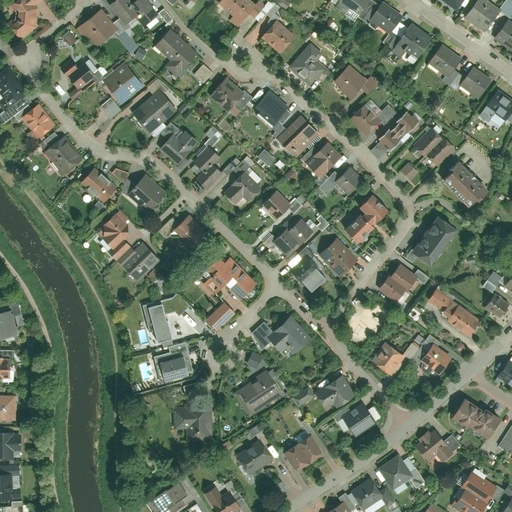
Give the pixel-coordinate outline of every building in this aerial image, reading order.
[(44,0),(17,0),(11,5),(18,14),(17,24),(10,29),(19,41),(35,29),(36,11),(34,8),(44,0)] [(158,19),(144,0),(138,0),(132,5),(127,0),(118,0),(110,6),(125,27),(135,19),(143,30),(158,19)] [(222,0),(217,7),(242,26),(252,13),(257,17),(266,5),(259,0),(258,0),(254,5),(247,0),(222,0)] [(359,18),(372,2),(369,0),(340,0),(334,9),(346,17),(350,11),(359,18)] [(438,0),(457,13),(466,0),(438,0)] [(483,0),(479,0),(465,20),(485,34),(500,12),(483,0)] [(389,38),(403,19),(382,4),(368,24),(389,38)] [(163,7),(158,11),(165,23),(171,19),(163,7)] [(117,32),(102,11),(77,29),(93,50),(117,32)] [(261,39),(280,55),(295,38),(277,22),(261,39)] [(511,24),(508,22),(495,41),(511,52),(511,24)] [(411,68),(431,41),(410,26),(390,53),(411,68)] [(198,56),(171,30),(155,47),(171,63),(166,69),(177,79),(198,56)] [(67,45),(74,41),(70,31),(62,35),(67,45)] [(310,44),(288,67),(315,92),(331,74),(318,62),(323,56),(310,44)] [(450,79),(462,61),(441,47),(429,65),(450,79)] [(96,81),(84,63),(77,68),(72,62),(62,70),(78,93),(96,81)] [(104,62),(96,68),(100,74),(109,69),(104,62)] [(192,74),(202,83),(212,72),(201,63),(192,74)] [(30,90),(10,65),(0,73),(0,106),(4,111),(30,90)] [(144,89),(126,65),(102,82),(120,106),(144,89)] [(349,66),(333,84),(353,102),(361,93),(367,97),(378,85),(369,76),(366,80),(349,66)] [(478,102),(492,81),(472,68),(458,88),(478,102)] [(251,99),(225,79),(210,98),(236,118),(251,99)] [(177,113),(159,92),(131,115),(139,124),(149,136),(177,113)] [(272,129),(290,110),(270,92),(252,111),(272,129)] [(511,114),(511,102),(497,93),(481,118),(491,125),(496,116),(506,123),(511,114)] [(108,118),(120,109),(110,96),(98,105),(108,118)] [(56,126),(39,105),(19,121),(36,142),(56,126)] [(364,108),(349,122),(366,139),(381,124),(364,108)] [(406,114),(391,127),(403,140),(417,127),(406,114)] [(319,135),(300,118),(278,141),(297,158),(319,135)] [(208,138),(204,141),(209,147),(222,134),(212,125),(203,133),(208,138)] [(391,127),(377,140),(388,153),(403,140),(391,127)] [(440,139),(431,129),(411,147),(424,160),(426,158),(436,169),(456,151),(443,137),(440,139)] [(200,145),(186,132),(178,141),(173,137),(160,151),(179,168),(200,145)] [(84,163),(65,137),(44,152),(63,177),(84,163)] [(340,159),(326,145),(306,165),(320,179),(340,159)] [(263,148),(256,156),(267,166),(274,158),(263,148)] [(200,175),(194,181),(206,192),(222,175),(212,167),(219,159),(208,149),(191,168),(200,175)] [(407,161),(398,170),(408,180),(417,172),(407,161)] [(487,194),(458,165),(442,182),(471,210),(487,194)] [(116,189),(93,169),(79,186),(102,205),(116,189)] [(363,183),(349,169),(334,185),(347,198),(363,183)] [(262,190),(244,173),(224,194),(235,205),(241,198),(248,204),(262,190)] [(166,195),(146,176),(128,195),(148,214),(166,195)] [(290,207),(276,192),(260,208),(274,223),(290,207)] [(391,216),(372,197),(358,211),(362,216),(344,234),(358,248),(391,216)] [(117,262),(132,249),(126,243),(139,232),(119,210),(96,231),(111,248),(107,251),(117,262)] [(206,233),(189,217),(174,234),(191,249),(206,233)] [(321,230),(326,222),(320,219),(316,227),(321,230)] [(458,234),(438,220),(411,257),(432,271),(458,234)] [(314,234),(300,221),(288,233),(285,230),(272,243),(285,256),(296,244),(300,248),(314,234)] [(357,262),(336,240),(318,258),(340,279),(357,262)] [(160,261),(144,244),(135,252),(132,249),(117,262),(136,283),(160,261)] [(326,278),(306,256),(288,273),(308,295),(326,278)] [(226,286),(241,302),(257,286),(231,260),(225,266),(220,261),(203,278),(208,282),(204,287),(215,297),(226,286)] [(399,266),(389,279),(406,293),(416,280),(399,266)] [(491,270),(481,286),(490,292),(500,275),(491,270)] [(389,279),(379,292),(397,305),(406,293),(389,279)] [(470,337),(480,322),(434,290),(427,299),(446,312),(442,317),(470,337)] [(508,306),(494,297),(485,310),(499,320),(508,306)] [(166,324),(162,306),(161,303),(143,308),(149,334),(153,333),(157,347),(174,342),(169,323),(166,324)] [(206,322),(216,333),(235,315),(225,304),(206,322)] [(0,333),(19,327),(12,306),(0,309),(0,333)] [(311,339),(289,317),(273,333),(264,324),(250,338),(264,351),(270,345),(281,355),(286,350),(294,357),(311,339)] [(402,354),(409,358),(416,347),(409,343),(402,354)] [(193,373),(185,344),(169,348),(170,355),(154,359),(161,384),(187,377),(187,374),(193,373)] [(402,359),(382,346),(369,365),(388,379),(402,359)] [(441,378),(453,359),(431,347),(420,366),(441,378)] [(250,350),(244,363),(255,369),(261,355),(250,350)] [(0,377),(11,377),(9,358),(0,358),(0,377)] [(511,384),(511,363),(508,361),(498,376),(511,384)] [(283,394),(267,371),(234,394),(250,417),(283,394)] [(355,396),(342,376),(314,394),(310,388),(295,398),(301,407),(315,398),(324,411),(333,405),(335,409),(355,396)] [(0,418),(13,418),(12,394),(0,394),(0,418)] [(472,428),(488,438),(501,417),(485,407),(483,409),(465,397),(452,417),(471,429),(472,428)] [(186,444),(213,442),(210,401),(184,403),(184,408),(173,409),(175,432),(185,431),(186,444)] [(379,424),(365,404),(351,413),(348,408),(332,418),(338,427),(344,424),(355,440),(379,424)] [(498,446),(508,451),(511,442),(511,423),(510,422),(498,446)] [(435,429),(415,445),(428,462),(436,456),(442,463),(454,453),(435,429)] [(0,455),(23,456),(22,432),(0,431),(0,455)] [(310,437),(297,446),(311,465),(324,456),(310,437)] [(218,451),(230,445),(227,440),(215,446),(218,451)] [(272,462),(259,442),(236,457),(248,476),(272,462)] [(297,446),(284,455),(298,475),(311,465),(297,446)] [(399,454),(377,468),(392,490),(413,476),(399,454)] [(462,487),(486,503),(497,486),(473,470),(462,487)] [(7,474),(0,474),(0,499),(9,499),(7,474)] [(371,476),(350,489),(364,511),(382,499),(387,506),(395,501),(385,486),(380,489),(371,476)] [(280,480),(270,486),(275,495),(285,489),(280,480)] [(501,511),(511,511),(511,486),(509,485),(504,493),(511,497),(501,511)] [(170,511),(188,500),(178,487),(153,504),(158,511),(170,511)] [(451,504),(463,511),(480,511),(486,503),(462,487),(451,504)] [(205,495),(215,511),(237,511),(241,510),(230,492),(222,497),(216,488),(205,495)] [(327,511),(326,511),(350,511),(344,501),(327,511)]
